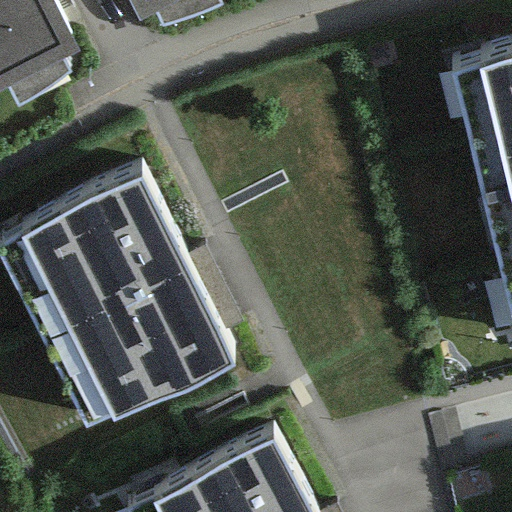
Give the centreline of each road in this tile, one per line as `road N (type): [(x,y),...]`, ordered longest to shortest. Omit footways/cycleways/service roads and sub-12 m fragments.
road 1 (residential): [(388,0),(280,27),(185,66),(97,116)]
road 2 (unknown): [(396,422),(511,391)]
